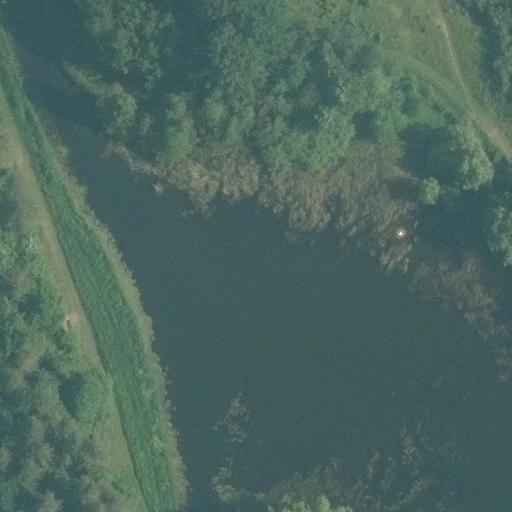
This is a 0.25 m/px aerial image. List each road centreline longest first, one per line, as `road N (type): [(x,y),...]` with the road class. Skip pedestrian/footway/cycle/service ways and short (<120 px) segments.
road 1 (track): [(475,116),(413,74),(357,53),(315,58),(215,98),(148,96),(96,65),(67,0)]
road 2 (track): [(0,101),(143,511)]
